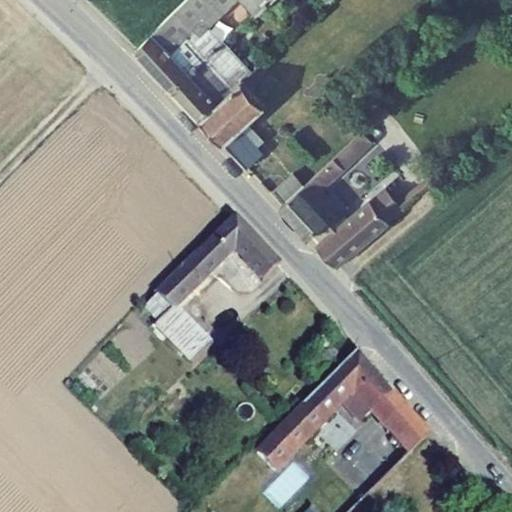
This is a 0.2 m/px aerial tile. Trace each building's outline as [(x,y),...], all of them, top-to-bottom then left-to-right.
[(233,0),(256,0),(260,4),(264,0),(181,0),(141,38),(176,78),(212,47),(199,32),(233,0)] [(176,78),(201,108),(237,75),(212,47),(176,78)] [(261,102),(237,75),(201,108),(242,158),(258,143),(240,120),(261,102)] [(307,179),(284,198),(279,202),(311,240),(344,212),(322,185),(376,140),(366,128),(307,179)] [(267,153),(258,143),(242,158),(250,167),(267,153)] [(274,186),(284,198),(307,179),(296,167),(274,186)] [(334,268),(391,219),(372,198),(350,217),(344,212),(311,240),(334,268)] [(161,294),(177,311),(230,260),(260,292),(280,272),(235,222),(161,294)] [(214,350),(177,311),(159,330),(196,368),(214,350)] [(395,404),(358,359),(249,466),(258,476),(265,468),(275,478),(344,410),(360,426),(363,423),(369,429),(395,404)] [(384,443),(408,419),(395,404),(369,429),(384,443)] [(359,511),(429,444),(408,419),(384,443),(391,451),(328,511),(359,511)]
